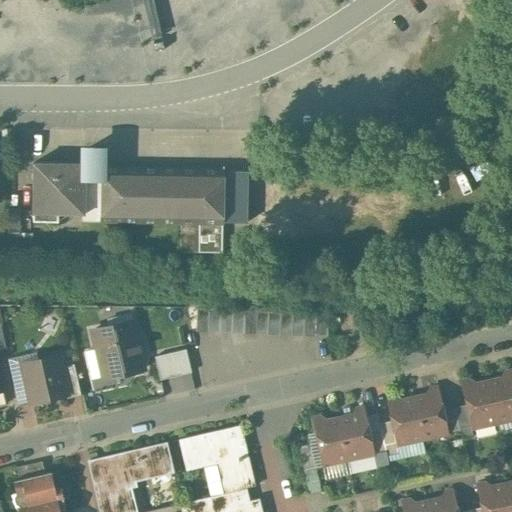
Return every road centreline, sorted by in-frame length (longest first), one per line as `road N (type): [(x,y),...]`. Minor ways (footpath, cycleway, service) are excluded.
road 1 (residential): [(0,98),(113,98),(218,85),(283,61),(376,0)]
road 2 (residential): [(265,396),(511,341)]
road 3 (residential): [(72,436),(265,396)]
